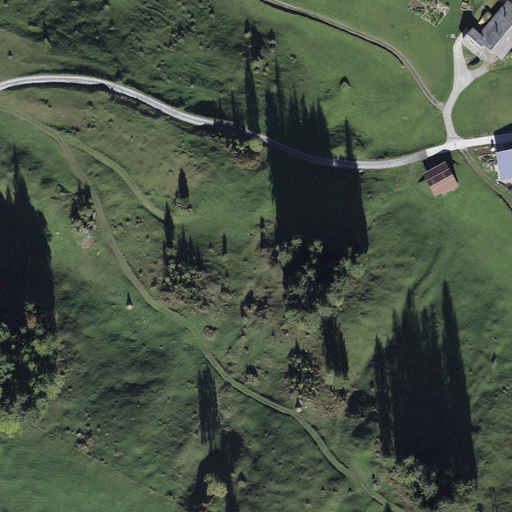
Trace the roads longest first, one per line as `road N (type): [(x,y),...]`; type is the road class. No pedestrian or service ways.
road 1 (track): [(0,88),(94,81),(327,161),(386,165),(454,146)]
road 2 (track): [(270,0),(397,53),(448,112),(454,146)]
